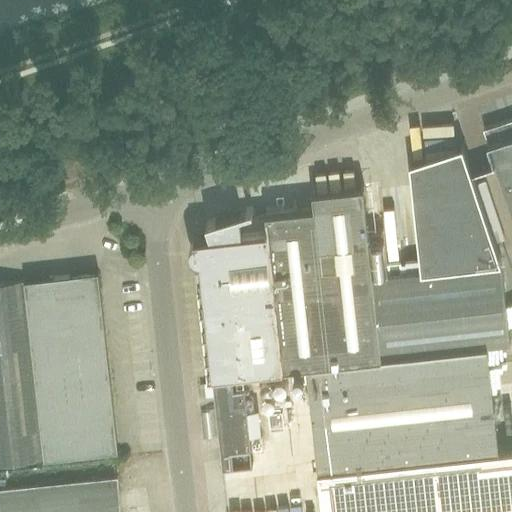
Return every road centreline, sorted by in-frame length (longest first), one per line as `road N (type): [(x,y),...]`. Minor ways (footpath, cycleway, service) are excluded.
road 1 (unclassified): [(154,189),(511,72)]
road 2 (unclassified): [(187,511),(154,189)]
road 3 (unclassified): [(0,235),(154,189)]
